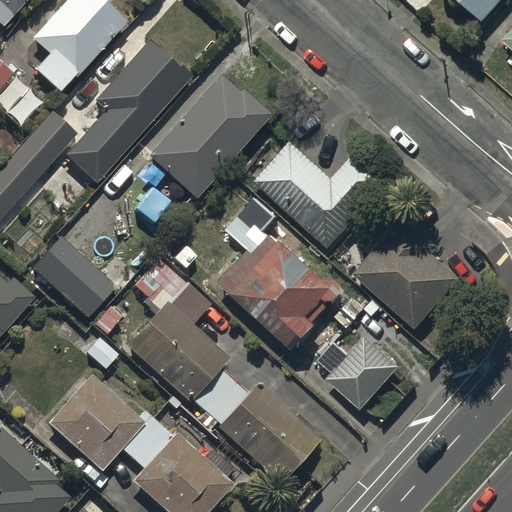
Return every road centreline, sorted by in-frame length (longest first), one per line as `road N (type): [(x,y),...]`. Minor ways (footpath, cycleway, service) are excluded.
road 1 (residential): [(511,184),(303,0)]
road 2 (primary): [(392,511),(511,376)]
